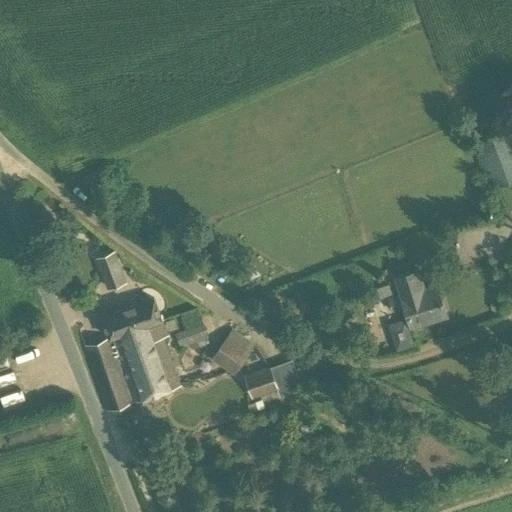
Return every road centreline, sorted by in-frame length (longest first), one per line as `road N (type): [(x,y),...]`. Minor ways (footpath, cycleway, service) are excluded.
road 1 (unclassified): [(0,141),(139,254),(310,353),(381,365),(511,322)]
road 2 (unclassified): [(131,511),(0,181)]
